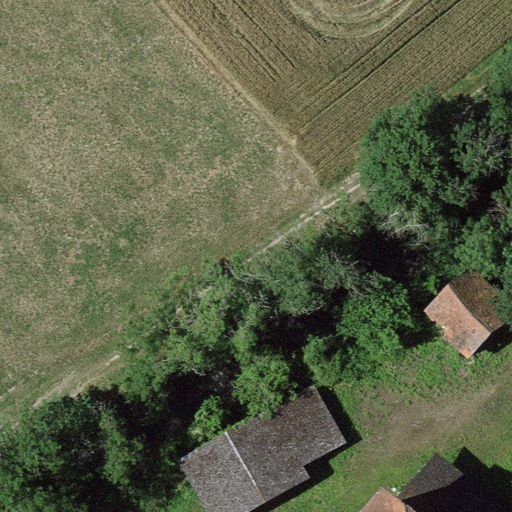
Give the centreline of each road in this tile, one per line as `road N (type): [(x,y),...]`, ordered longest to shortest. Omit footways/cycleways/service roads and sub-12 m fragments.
road 1 (track): [(511,75),(130,350),(0,423)]
road 2 (track): [(346,511),(409,430),(438,407)]
